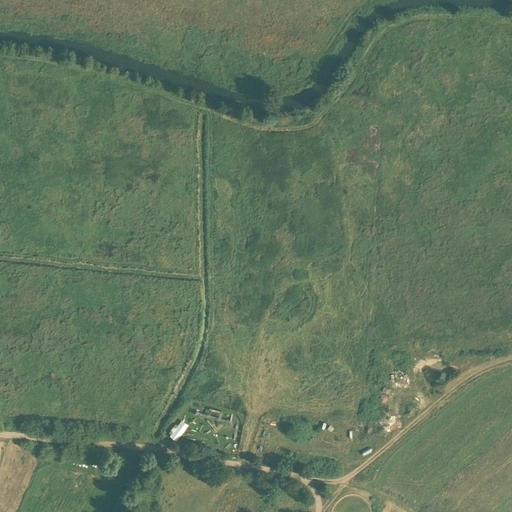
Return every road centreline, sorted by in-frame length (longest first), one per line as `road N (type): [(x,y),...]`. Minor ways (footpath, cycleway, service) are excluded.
road 1 (track): [(0,433),(330,483),(350,479),(320,511)]
road 2 (track): [(350,479),(472,373),(511,360)]
